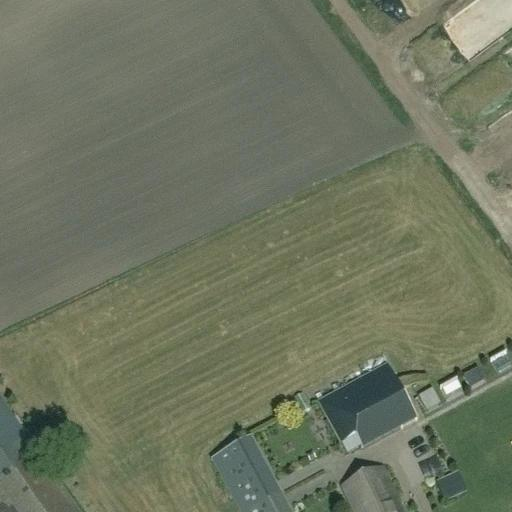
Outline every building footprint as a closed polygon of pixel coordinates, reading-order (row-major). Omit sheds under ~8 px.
[(495,360),(498,369),(511,364),(511,354),(495,360)] [(319,404),(341,446),(356,438),(362,450),(417,420),(388,367),(319,404)] [(450,402),(468,394),(463,383),(445,390),(450,402)] [(437,420),(447,415),(437,395),(427,400),(437,420)] [(0,402),(0,458),(23,443),(26,441),(0,402)] [(288,511),(251,441),(212,462),(238,511),(288,511)] [(0,511),(70,511),(34,458),(23,443),(0,458),(0,505),(3,509),(0,510),(0,511)] [(343,489),(353,511),(401,511),(383,470),(343,489)] [(449,501),(467,492),(459,475),(441,483),(449,501)]
